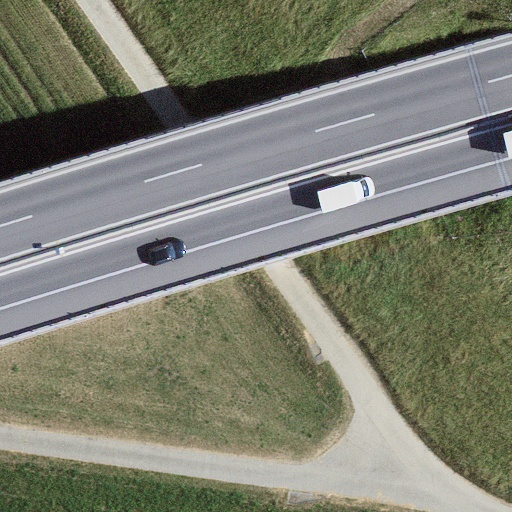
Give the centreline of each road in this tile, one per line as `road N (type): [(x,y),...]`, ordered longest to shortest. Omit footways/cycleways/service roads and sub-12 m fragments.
road 1 (track): [(481,511),(399,490),(369,396),(91,0)]
road 2 (trunk): [(0,292),(511,141)]
road 3 (trunk): [(511,76),(0,226)]
road 4 (track): [(399,490),(0,436)]
